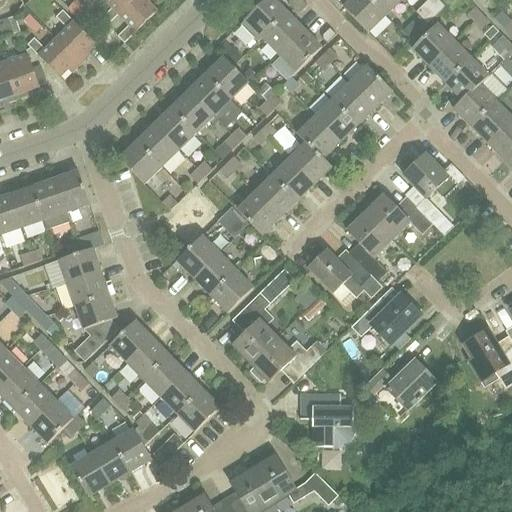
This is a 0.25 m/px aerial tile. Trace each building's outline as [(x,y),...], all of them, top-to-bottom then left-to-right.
[(107,27),(119,15),(134,0),(103,0),(112,9),(101,20),(107,27)] [(151,0),(134,0),(119,15),(129,26),(118,37),(124,44),(157,12),(148,4),(152,0),(151,0)] [(258,43),(262,39),(288,14),(273,0),(266,0),(241,25),(258,43)] [(301,0),(290,0),(288,2),(289,5),(293,10),(302,1),(301,0)] [(368,34),(386,17),(369,0),(352,0),(344,9),(368,34)] [(369,0),(386,17),(403,0),(369,0)] [(443,0),(442,1),(452,11),(463,0),(443,0)] [(492,0),(481,0),(479,3),(486,11),(495,2),(492,0)] [(77,1),(68,9),(80,20),(88,12),(77,1)] [(302,1),(293,10),(297,14),(301,14),(308,7),(302,1)] [(473,25),(482,16),(474,9),(466,17),(473,25)] [(56,40),(81,65),(89,56),(86,53),(95,44),(63,12),(56,18),(67,30),(56,40)] [(279,56),(304,31),(288,14),(262,39),(279,56)] [(31,29),(37,23),(29,15),(23,20),(31,29)] [(482,16),(473,25),(481,32),(489,24),(482,16)] [(19,33),(14,18),(6,21),(11,36),(19,33)] [(429,68),(455,43),(437,25),(412,50),(429,68)] [(499,34),(493,27),(484,36),(490,43),(499,34)] [(336,35),(330,29),(323,36),(323,40),(327,44),(336,35)] [(304,31),(279,56),(297,74),(322,49),(304,31)] [(504,62),(511,54),(511,47),(502,37),(491,48),(504,62)] [(81,65),(56,40),(46,51),(34,39),(28,46),(60,79),(68,70),(72,73),(81,65)] [(446,85),(471,60),(455,43),(429,68),(446,85)] [(235,66),(242,58),(233,50),(226,56),(225,57),(235,66)] [(323,57),(331,65),(337,60),(329,51),(323,57)] [(28,56),(5,64),(18,101),(27,98),(25,93),(40,88),(28,56)] [(323,74),(331,65),(323,57),(314,65),(323,74)] [(206,76),(231,101),(249,84),(224,59),(206,76)] [(480,86),(489,78),(471,60),(446,85),(447,85),(444,88),(453,96),(453,100),(458,106),(462,101),(463,102),(480,86)] [(511,82),(511,65),(507,61),(499,69),(511,82)] [(0,65),(0,101),(7,99),(9,104),(18,101),(5,64),(0,65)] [(350,85),(375,110),(393,93),(368,68),(350,85)] [(251,69),(242,77),(246,81),(249,84),(250,85),(259,77),(252,70),(251,69)] [(306,74),(300,79),(307,87),(313,81),(306,74)] [(214,118),(231,101),(206,76),(189,93),(191,95),(214,118)] [(292,79),(284,86),(292,94),(299,87),(292,79)] [(357,127),(375,110),(350,85),(333,102),(357,127)] [(268,102),(273,97),(263,86),(258,92),(268,102)] [(496,103),(480,86),(463,102),(462,101),(458,106),(454,110),(471,128),(496,103)] [(214,118),(191,95),(189,93),(172,109),(191,129),(197,135),(214,118)] [(267,103),(274,111),(281,104),(274,96),(267,103)] [(340,144),(357,127),(333,102),(316,118),(340,144)] [(274,111),(267,103),(265,103),(258,110),(266,119),(274,111)] [(488,145),(511,121),(511,119),(496,103),(471,128),(488,145)] [(197,135),(191,129),(172,109),(155,126),(179,151),(197,135)] [(323,161),(324,160),(340,144),(316,118),(298,136),(306,145),(307,144),(323,161)] [(505,162),(511,154),(511,121),(488,145),(505,162)] [(261,131),(270,139),(275,134),(267,125),(261,131)] [(162,168),(179,151),(155,126),(138,143),(162,168)] [(231,136),(240,144),(245,139),(237,130),(231,136)] [(261,148),(270,139),(261,131),(253,139),(261,148)] [(231,153),(240,144),(231,136),(223,144),(231,153)] [(144,185),(162,168),(138,143),(120,160),(144,185)] [(332,168),(324,160),(323,161),(307,144),(306,145),(290,161),(314,186),(332,168)] [(444,200),(451,193),(457,187),(443,173),(426,155),(404,177),(417,190),(407,200),(413,206),(416,209),(426,199),(426,200),(436,191),(444,200)] [(227,164),(235,173),(241,167),(233,159),(227,164)] [(297,203),(314,186),(290,161),(272,178),(288,193),(297,203)] [(197,169),(205,178),(211,172),(203,164),(197,169)] [(227,181),(235,173),(227,164),(218,173),(227,181)] [(452,165),(443,173),(457,187),(465,179),(452,165)] [(197,186),(205,178),(197,169),(188,178),(197,186)] [(56,180),(67,214),(91,206),(79,172),(56,180)] [(297,203),(288,193),(272,178),(255,194),(280,219),(297,203)] [(70,223),(67,214),(56,180),(33,188),(44,222),(48,231),(70,223)] [(22,229),(44,222),(33,188),(10,196),(22,229)] [(262,237),(280,219),(255,194),(238,212),(262,237)] [(10,196),(0,199),(0,236),(22,229),(10,196)] [(416,209),(413,206),(403,216),(384,196),(365,214),(392,241),(410,224),(422,236),(433,226),(416,209)] [(178,204),(170,197),(163,204),(170,212),(178,204)] [(225,229),(239,215),(233,209),(219,223),(225,229)] [(374,259),(392,241),(365,214),(347,232),(368,253),(358,264),(377,283),(388,273),(374,259)] [(444,218),(434,227),(444,237),(453,227),(444,218)] [(194,280),(219,255),(202,237),(177,262),(194,280)] [(81,254),(91,251),(88,241),(78,244),(81,254)] [(72,257),(81,254),(78,244),(68,247),(72,257)] [(60,261),(68,285),(101,273),(93,250),(91,251),(81,254),(72,257),(60,261)] [(30,254),(34,264),(43,261),(40,251),(30,254)] [(377,283),(358,264),(354,260),(344,270),(327,252),(309,269),(333,295),(343,286),(354,297),(361,289),(369,297),(380,286),(377,283)] [(22,268),(34,264),(30,254),(19,259),(22,268)] [(211,297),(236,272),(219,255),(194,280),(211,297)] [(176,271),(172,267),(163,276),(169,282),(176,275),(176,271)] [(274,320),(265,311),(295,282),(285,271),(236,318),(249,331),(233,347),(251,365),(278,339),(267,327),(274,320)] [(236,272),(211,297),(228,314),(254,290),(236,272)] [(76,307),(109,296),(101,273),(68,285),(76,307)] [(21,304),(27,299),(20,291),(14,297),(21,304)] [(109,296),(76,307),(84,331),(117,319),(109,296)] [(11,314),(21,304),(14,297),(4,307),(11,314)] [(197,311),(206,302),(202,297),(198,297),(191,304),(197,311)] [(372,308),(351,329),(361,339),(372,327),(390,345),(420,316),(402,297),(381,318),(372,308)] [(21,304),(28,311),(34,306),(27,299),(21,304)] [(307,312),(303,316),(309,322),(319,313),(326,306),(325,304),(320,299),(319,300),(309,310),(307,312)] [(206,302),(197,311),(203,317),(210,310),(210,306),(206,302)] [(18,321),(28,311),(21,304),(11,314),(18,321)] [(47,318),(38,326),(45,333),(54,325),(47,318)] [(128,364),(153,340),(135,322),(110,347),(128,364)] [(511,351),(504,357),(488,332),(464,346),(473,360),(469,362),(482,383),(496,374),(506,390),(511,386),(511,351)] [(94,335),(76,353),(85,363),(104,345),(94,335)] [(39,352),(48,344),(41,336),(32,345),(39,352)] [(317,342),(311,348),(306,352),(297,342),(289,350),(278,339),(251,365),(268,384),(291,362),(294,364),(291,367),(301,378),(327,353),(317,342)] [(144,382),(170,357),(153,340),(128,364),(144,382)] [(48,344),(39,352),(46,359),(55,351),(48,344)] [(0,390),(23,369),(6,351),(0,357),(0,390)] [(161,399),(186,374),(170,357),(144,382),(161,399)] [(416,362),(387,390),(407,411),(436,383),(416,362)] [(89,363),(81,371),(89,380),(98,372),(89,363)] [(0,395),(14,410),(39,386),(23,369),(0,390),(0,395)] [(383,370),(365,388),(374,397),(392,379),(383,370)] [(73,386),(82,378),(75,371),(66,379),(73,386)] [(203,391),(191,379),(186,374),(161,399),(178,416),(203,391)] [(82,378),(73,386),(80,393),(89,385),(82,378)] [(31,428),(56,403),(39,386),(14,410),(31,428)] [(178,416),(191,429),(195,434),(220,409),(203,391),(178,416)] [(117,408),(125,400),(118,393),(110,401),(117,408)] [(324,408),(301,408),(301,421),(313,421),(313,449),(333,449),(333,451),(335,451),(338,451),(340,450),(342,450),(345,449),(347,447),(350,445),(352,442),(353,440),(355,437),(356,434),(356,432),(356,429),(356,428),(354,428),(354,408),(341,408),(341,396),(324,396),(324,408)] [(103,400),(96,407),(105,416),(112,409),(103,400)] [(125,400),(117,408),(124,416),(132,407),(125,400)] [(70,424),(73,421),(56,403),(31,428),(48,445),(63,431),(70,424)] [(142,417),(136,412),(130,418),(135,424),(142,417)] [(73,421),(70,424),(78,431),(85,424),(78,417),(73,421)] [(152,426),(144,418),(136,425),(139,428),(144,434),(152,426)] [(426,435),(414,433),(411,462),(432,463),(443,457),(447,426),(427,423),(426,435)] [(70,424),(63,431),(70,438),(78,431),(70,424)] [(139,428),(135,432),(144,448),(159,434),(152,426),(144,434),(139,428)] [(113,443),(131,474),(152,461),(144,448),(135,432),(134,431),(113,443)] [(156,456),(157,457),(164,464),(182,446),(174,437),(156,456)] [(110,486),(131,474),(113,443),(92,455),(110,486)] [(89,498),(110,486),(92,455),(71,468),(89,498)] [(305,484),(301,487),(296,490),(275,458),(254,471),(274,504),(288,496),(294,505),(314,493),(329,507),(339,497),(315,474),(305,484)] [(261,511),(274,504),(254,471),(231,485),(244,505),(233,511),(261,511)] [(232,511),(229,507),(219,511),(214,511),(204,495),(183,508),(185,511),(232,511)]
